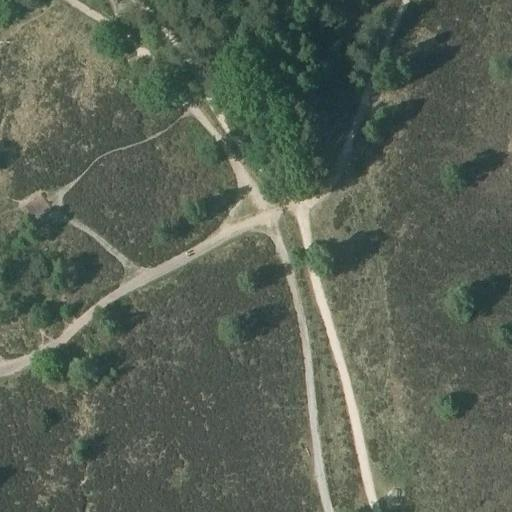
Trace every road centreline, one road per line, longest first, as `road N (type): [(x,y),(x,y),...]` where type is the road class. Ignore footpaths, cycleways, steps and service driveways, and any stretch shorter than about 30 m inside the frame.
road 1 (track): [(301,204),(376,511)]
road 2 (track): [(301,204),(340,177),(404,0)]
